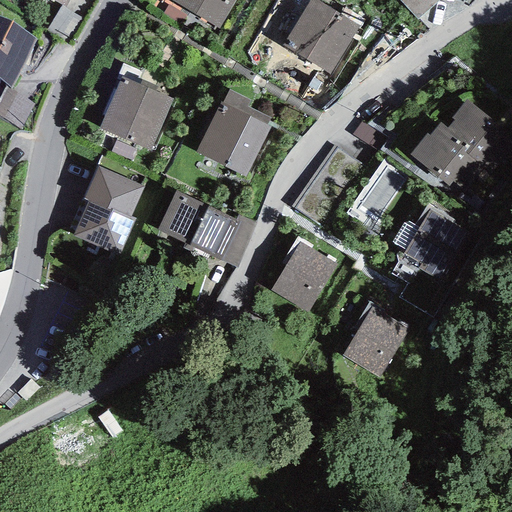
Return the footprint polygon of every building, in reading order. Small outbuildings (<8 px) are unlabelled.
[(236,0),(171,0),(220,28),(236,0)] [(359,26),(316,0),(309,0),(282,45),(330,74),(359,26)] [(438,0),(399,0),(417,20),(438,0)] [(64,8),(61,6),(45,30),(69,42),(83,18),(64,8)] [(37,38),(0,18),(0,79),(11,86),(37,38)] [(173,99),(121,76),(99,128),(150,150),(173,99)] [(34,103),(5,87),(0,95),(0,118),(20,129),(34,103)] [(228,90),(222,103),(266,125),(270,118),(246,106),(250,101),(228,90)] [(453,120),(447,128),(505,171),(511,161),(511,133),(466,99),(451,118),(453,120)] [(222,103),(220,102),(195,152),(245,177),(270,127),(266,125),(222,103)] [(426,133),(409,156),(450,186),(453,182),(481,203),(505,171),(447,128),(439,122),(429,135),(426,133)] [(334,144),(291,206),(319,226),(362,164),(334,144)] [(354,204),(378,218),(407,170),(383,156),(354,204)] [(97,167),(83,199),(88,201),(111,211),(112,209),(130,216),(143,186),(97,167)] [(236,220),(175,192),(157,230),(184,243),(182,248),(191,252),(193,248),(221,262),(239,222),(236,220)] [(135,219),(130,216),(112,209),(111,211),(88,201),(73,236),(119,254),(135,219)] [(477,234),(427,204),(426,205),(398,252),(402,254),(420,265),(418,268),(446,285),(477,234)] [(238,215),(236,220),(239,222),(221,262),(236,268),(256,223),(238,215)] [(337,265),(300,242),(270,291),(307,313),(337,265)] [(409,329),(372,307),(342,356),(379,379),(409,329)]
